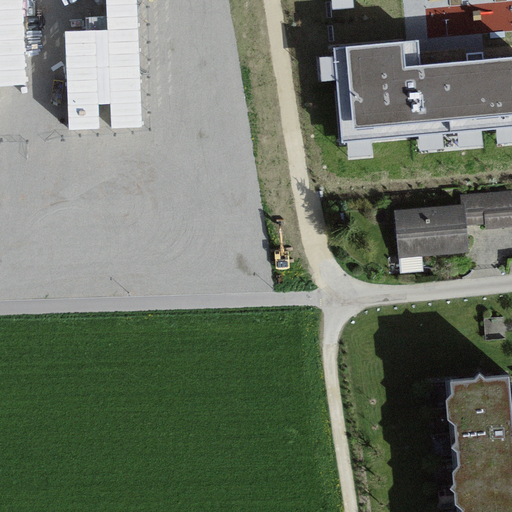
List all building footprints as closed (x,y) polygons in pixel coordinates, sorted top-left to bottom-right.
[(9,0),(18,272),(168,268),(159,0),(9,0)] [(411,138),(404,64),(402,44),(331,50),(340,145),(411,138)] [(511,54),(404,64),(411,138),(511,128),(511,54)] [(468,213),(399,218),(402,263),(471,258),(469,230),(485,229),(485,236),(511,233),(511,195),(488,198),(488,200),(467,202),(468,213)] [(455,475),(456,493),(511,487),(511,444),(506,383),(451,388),(452,402),(446,402),(448,426),(457,425),(461,474),(455,475)] [(511,511),(511,487),(456,493),(458,510),(463,510),(463,511),(511,511)]
